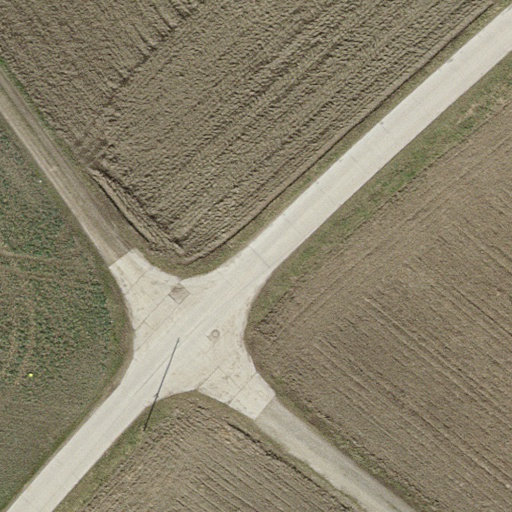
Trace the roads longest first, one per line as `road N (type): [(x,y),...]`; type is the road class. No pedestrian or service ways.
road 1 (unclassified): [(34,511),(326,195),(511,33)]
road 2 (track): [(392,511),(187,342),(0,89)]
